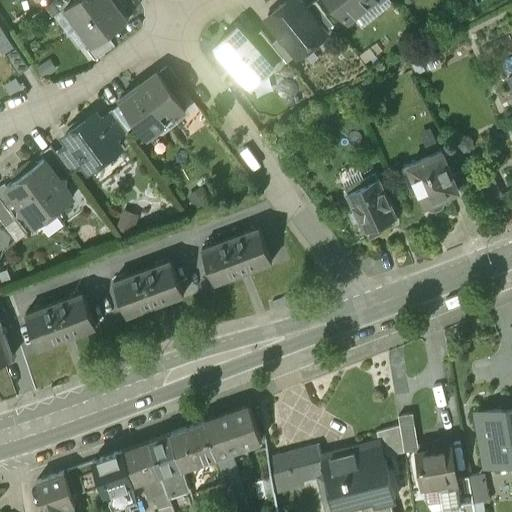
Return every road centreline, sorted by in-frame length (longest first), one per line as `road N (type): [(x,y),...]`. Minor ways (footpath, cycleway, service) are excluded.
road 1 (secondary): [(378,307),(0,440)]
road 2 (residential): [(378,307),(169,25)]
road 3 (residential): [(169,25),(81,88),(0,126)]
road 4 (secondary): [(511,256),(378,307)]
